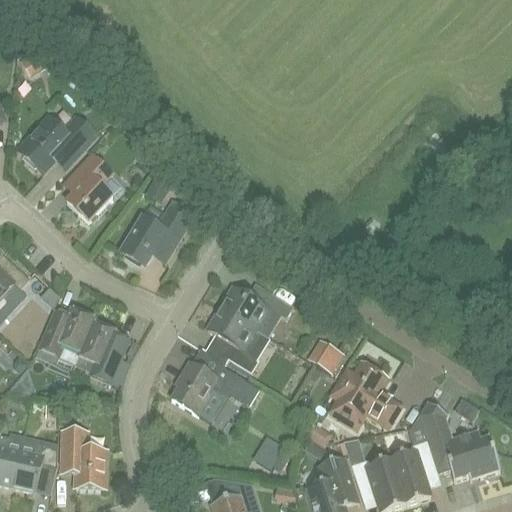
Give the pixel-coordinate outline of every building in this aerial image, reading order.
[(23,65),(34,82),(57,67),(46,51),(23,65)] [(66,176),(98,143),(76,122),(63,135),(49,123),(18,156),(43,179),(55,166),(66,176)] [(88,227),(113,201),(102,190),(113,178),(93,159),(73,180),(82,189),(66,206),(88,227)] [(177,249),(187,232),(194,220),(173,207),(158,231),(142,222),(120,258),(145,273),(160,249),(173,256),(177,249)] [(29,284),(4,261),(0,265),(0,304),(14,290),(19,295),(29,284)] [(233,293),(220,314),(256,336),(269,314),(286,324),(294,312),(274,300),(266,313),(233,293)] [(69,322),(56,316),(39,355),(52,360),(53,359),(77,369),(80,363),(94,328),(95,328),(96,325),(93,323),(94,322),(93,319),(79,313),(76,314),(75,315),(72,314),(69,322)] [(243,357),(256,336),(220,314),(207,336),(235,353),(228,365),(252,380),(260,367),(243,357)] [(39,321),(35,335),(45,339),(50,325),(39,321)] [(97,329),(95,328),(94,328),(80,363),(95,369),(90,381),(111,390),(122,365),(109,360),(118,338),(115,337),(116,335),(115,332),(101,326),(98,327),(97,329)] [(342,357),(327,347),(314,366),(330,376),(342,357)] [(341,404),(337,409),(333,417),(356,431),(364,418),(388,432),(402,411),(392,405),(377,397),(386,383),(362,368),(354,382),(348,378),(334,400),(341,404)] [(195,420),(211,393),(226,403),(230,397),(250,409),(259,395),(239,382),(219,370),(212,382),(194,371),(172,406),(195,420)] [(454,412),(468,392),(451,380),(438,400),(454,412)] [(419,420),(427,446),(437,475),(438,479),(450,475),(454,486),(469,481),(470,485),(500,476),(489,443),(482,446),(479,435),(453,444),(447,423),(449,420),(427,407),(419,420)] [(319,428),(310,441),(326,453),(335,439),(319,428)] [(105,495),(107,456),(87,456),(88,437),(63,437),(62,463),(77,463),(77,494),(77,495),(105,495)] [(0,489),(12,492),(20,457),(6,454),(9,442),(0,440),(0,489)] [(391,464),(406,510),(431,502),(423,480),(437,475),(427,446),(413,451),(415,457),(391,464)] [(57,475),(57,454),(36,449),(34,461),(20,457),(12,492),(36,498),(42,472),(57,475)] [(347,511),(359,508),(352,485),(344,463),(318,471),(324,489),(307,494),(312,511),(347,511)] [(379,511),(399,511),(406,510),(391,464),(368,472),(366,466),(351,470),(361,500),(374,495),(379,511)] [(258,511),(251,491),(215,485),(222,506),(211,510),(211,511),(258,511)] [(282,490),(278,503),(297,508),(300,494),(282,490)]
